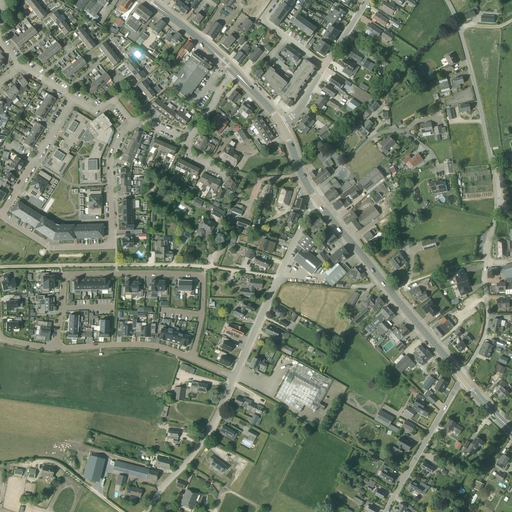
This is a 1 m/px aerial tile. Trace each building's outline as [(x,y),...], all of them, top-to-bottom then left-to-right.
[(78,0),(74,6),(79,11),(86,2),(84,0),(78,0)] [(86,8),(82,14),(83,15),(86,17),(95,23),(99,18),(95,15),(102,6),(105,8),(108,4),(107,3),(108,0),(91,0),(85,8),(86,8)] [(125,0),(123,0),(119,6),(117,8),(124,13),(126,11),(127,12),(127,11),(129,8),(130,8),(129,7),(131,4),(125,0)] [(172,7),(178,11),(183,5),(177,0),(172,0),(175,3),(172,7)] [(195,0),(191,5),(190,7),(193,9),(199,2),(195,0)] [(215,0),(203,0),(214,8),(219,3),(215,0)] [(344,5),(350,9),(350,8),(355,1),(353,0),(341,0),(346,2),(344,5)] [(35,1),(29,6),(32,11),(39,6),(35,1)] [(183,5),(178,11),(184,15),(188,9),(185,7),(188,4),(185,2),(183,5)] [(283,3),(280,8),(287,13),(291,9),(283,3)] [(397,11),(399,8),(394,5),(394,6),(393,8),(385,3),(383,5),(382,4),(379,9),(390,15),(392,13),(393,13),(395,10),(397,11)] [(134,13),(125,25),(135,32),(141,24),(143,25),(145,22),(146,22),(152,14),(140,5),(137,9),(134,13)] [(32,11),(36,16),(43,11),(39,6),(32,11)] [(280,8),(276,12),(284,17),(285,18),(288,14),(287,13),(280,8)] [(336,8),(333,13),(341,18),(343,16),(344,17),(346,14),(345,13),(339,9),(336,8)] [(473,10),(464,14),(467,20),(475,16),(473,10)] [(43,11),(36,16),(40,21),(46,16),(43,11)] [(49,17),(53,22),(59,17),(56,12),(49,17)] [(199,12),(192,21),(197,25),(198,26),(200,23),(199,22),(204,16),(199,12)] [(276,12),(273,16),(281,22),(284,17),(276,12)] [(317,12),(315,15),(325,20),(326,17),(317,12)] [(330,13),(327,17),(338,24),(341,18),(333,13),(332,15),(330,13)] [(376,13),(373,19),(381,24),(384,27),(388,21),(385,19),(376,13)] [(273,16),(270,21),(277,26),(281,22),(273,16)] [(293,24),(297,27),(303,19),(298,16),(293,24)] [(480,23),(494,24),(494,17),(481,16),(480,23)] [(63,21),(59,17),(53,22),(57,26),(63,21)] [(246,19),(240,27),(246,32),(253,24),(252,24),(246,19)] [(302,30),(307,23),(303,19),(297,27),(302,30)] [(163,29),(166,25),(160,20),(155,27),(152,30),(156,33),(158,35),(157,35),(160,38),(164,34),(161,32),(163,29)] [(389,22),(393,24),(392,26),(397,29),(400,25),(391,20),(389,22)] [(67,26),(63,21),(57,26),(61,31),(67,26)] [(212,25),(206,35),(213,40),(219,30),(221,28),(219,26),(216,24),(214,23),(212,26),(212,25)] [(307,23),(302,30),(306,33),(312,26),(307,23)] [(370,36),(372,33),(374,35),(378,38),(381,32),(380,31),(378,30),(369,24),(366,30),(367,30),(365,33),(370,36)] [(332,25),(331,27),(330,27),(327,31),(336,37),(339,32),(337,31),(339,29),(332,25)] [(71,31),(67,26),(61,31),(64,36),(71,31)] [(316,29),(312,26),(306,33),(311,37),(316,29)] [(27,31),(32,37),(37,33),(32,27),(27,31)] [(74,32),(77,37),(84,32),(80,27),(74,32)] [(22,35),(27,41),(32,37),(27,31),(22,35)] [(327,31),(324,36),(325,37),(323,39),(330,43),(331,41),(333,42),(336,37),(327,31)] [(385,31),(381,36),(390,42),(393,36),(385,31)] [(88,37),(84,32),(77,37),(81,42),(88,37)] [(143,33),(139,38),(144,42),(147,37),(143,33)] [(181,37),(176,33),(172,38),(169,35),(165,40),(169,43),(170,41),(173,44),(174,42),(176,43),(178,44),(180,41),(179,40),(181,37)] [(18,38),(23,45),(27,41),(22,35),(18,38)] [(226,39),(221,44),(226,49),(232,43),(235,40),(233,39),(230,36),(229,35),(226,39)] [(91,41),(88,37),(81,42),(85,46),(91,41)] [(13,42),(18,48),(23,45),(18,38),(13,42)] [(328,46),(330,43),(323,39),(321,42),(321,41),(318,46),(327,52),(330,47),(328,46)] [(95,46),(91,41),(85,46),(89,51),(95,46)] [(56,52),(61,49),(56,42),(51,46),(56,52)] [(194,47),(187,42),(182,48),(171,62),(175,65),(186,51),(188,53),(194,47)] [(98,47),(102,52),(108,47),(104,43),(98,47)] [(266,44),(263,48),(266,50),(269,53),(272,49),(266,44)] [(47,50),(52,56),(56,52),(51,46),(47,50)] [(285,46),(280,52),(282,53),(287,56),(292,49),(288,46),(287,47),(285,46)] [(324,57),(327,52),(318,46),(315,51),(324,57)] [(102,52),(106,57),(112,52),(108,47),(102,52)] [(258,57),(262,52),(257,49),(258,48),(257,47),(256,48),(254,50),(252,49),(250,51),(253,53),(247,60),(252,64),(258,57)] [(367,59),(365,57),(364,57),(365,55),(353,48),(352,51),(351,50),(349,53),(350,54),(349,56),(361,63),(359,65),(357,64),(356,64),(367,70),(370,72),(374,65),(371,63),(370,64),(366,61),(367,59)] [(239,52),(232,59),(239,65),(245,57),(242,55),(245,52),(243,50),(241,49),(239,52)] [(291,60),(297,52),(292,49),(287,56),(291,60)] [(47,50),(42,54),(47,60),(52,56),(47,50)] [(154,50),(151,55),(156,59),(159,54),(154,50)] [(112,52),(106,57),(110,62),(116,57),(112,52)] [(212,66),(194,52),(175,77),(177,79),(171,87),(187,99),(209,69),(212,72),(214,70),(215,68),(212,66)] [(301,56),(297,52),(291,60),(290,61),(297,66),(301,61),(299,59),(301,56)] [(42,54),(37,57),(42,64),(47,60),(42,54)] [(444,67),(446,73),(453,70),(452,66),(457,64),(453,54),(446,57),(449,65),(444,67)] [(116,57),(110,62),(113,67),(120,62),(116,57)] [(81,68),(86,64),(81,58),(76,61),(81,68)] [(126,68),(133,63),(129,58),(123,63),(126,68)] [(355,66),(345,60),(341,66),(347,70),(344,73),(350,77),(353,73),(351,72),(355,66)] [(71,65),(76,72),(81,68),(76,61),(71,65)] [(279,97),(281,99),(280,101),(286,105),(290,108),(294,103),(298,97),(297,96),(301,90),(299,89),(301,86),(303,87),(306,84),(304,83),(306,80),(307,81),(310,77),(309,76),(310,74),(312,75),(315,71),(313,70),(315,68),(315,67),(307,61),(288,86),(290,87),(285,94),(281,91),(284,89),(285,86),(288,84),(274,73),(275,72),(271,68),(263,78),(266,80),(264,81),(268,84),(270,86),(269,87),(272,90),(275,92),(274,93),(277,96),(278,96),(279,97)] [(126,68),(130,72),(136,67),(133,63),(126,68)] [(71,65),(66,69),(71,75),(76,72),(71,65)] [(130,72),(134,77),(140,72),(136,67),(130,72)] [(259,79),(264,73),(265,71),(262,68),(260,70),(259,69),(254,74),(255,75),(255,76),(255,77),(256,77),(259,79)] [(71,75),(66,69),(62,73),(67,79),(71,75)] [(417,79),(425,75),(423,70),(417,73),(415,75),(417,79)] [(140,72),(134,77),(138,82),(144,77),(140,72)] [(100,77),(105,83),(110,79),(105,73),(100,77)] [(21,86),(19,88),(23,93),(27,89),(26,87),(25,86),(28,84),(25,81),(24,79),(23,78),(22,77),(17,81),(21,86)] [(101,87),(105,83),(100,77),(96,81),(101,87)] [(339,88),(341,84),(342,83),(333,77),(329,82),(339,88)] [(461,88),(460,84),(463,84),(462,77),(454,79),(454,80),(451,81),(453,90),(461,88)] [(446,79),(438,80),(439,84),(442,83),(444,88),(440,89),(441,92),(449,91),(446,79)] [(96,91),(101,87),(96,81),(91,84),(96,91)] [(141,91),(147,86),(144,81),(137,86),(141,91)] [(91,94),(96,91),(91,84),(86,88),(91,94)] [(19,96),(23,93),(19,88),(16,90),(12,85),(8,89),(15,97),(18,95),(19,96)] [(327,85),(323,91),(329,95),(329,96),(333,98),(337,92),(341,95),(343,92),(335,87),(333,89),(327,85)] [(147,86),(141,91),(145,96),(151,91),(147,86)] [(157,86),(151,91),(145,96),(149,100),(155,95),(160,91),(157,86)] [(16,98),(15,97),(8,89),(4,93),(8,97),(5,100),(10,104),(16,98)] [(234,91),(227,99),(233,103),(236,100),(237,101),(240,96),(239,95),(234,91)] [(44,99),(52,104),(55,99),(47,94),(44,99)] [(326,101),(319,97),(317,100),(318,100),(314,106),(321,110),(326,101)] [(155,111),(164,100),(162,98),(161,100),(161,101),(160,102),(156,99),(150,107),(155,111)] [(41,105),(49,110),(52,104),(44,99),(41,105)] [(0,108),(3,110),(5,107),(6,107),(9,107),(10,104),(5,100),(3,103),(0,102),(0,108)] [(155,111),(160,114),(166,107),(163,104),(163,103),(164,103),(166,101),(164,100),(155,111)] [(341,107),(337,105),(330,100),(328,103),(339,110),(341,107)] [(352,100),(347,107),(355,113),(360,105),(352,100)] [(253,109),(244,102),(239,109),(243,112),(248,115),(253,109)] [(366,109),(360,116),(365,120),(372,112),(374,113),(377,109),(376,108),(378,106),(375,103),(369,108),(368,107),(366,109)] [(38,110),(46,115),(49,110),(41,105),(38,110)] [(465,105),(461,106),(457,106),(459,113),(462,112),(462,113),(470,111),(469,105),(465,105)] [(165,118),(174,107),(172,106),(171,108),(171,109),(170,110),(166,107),(160,114),(165,118)] [(173,119),(176,114),(173,112),(173,111),(174,111),(176,109),(174,107),(165,118),(171,122),(173,119)] [(455,119),(454,113),(453,109),(446,110),(449,120),(455,119)] [(46,115),(38,110),(35,115),(42,120),(46,115)] [(178,123),(186,112),(185,111),(183,112),(183,113),(183,114),(179,111),(176,114),(173,119),(178,123)] [(85,135),(87,131),(88,130),(85,128),(90,121),(87,119),(84,117),(75,112),(73,115),(69,121),(66,127),(62,134),(61,134),(60,137),(64,139),(63,141),(62,141),(59,146),(60,146),(58,148),(55,146),(53,149),(54,150),(52,153),(51,153),(50,156),(46,162),(45,162),(44,165),(61,176),(63,173),(67,166),(69,163),(71,160),(73,157),(68,154),(69,152),(68,151),(71,147),(72,148),(74,145),(77,147),(79,144),(83,138),(85,135)] [(186,112),(178,123),(183,127),(189,119),(185,116),(186,115),(187,115),(188,113),(186,112)] [(90,121),(85,128),(88,130),(95,139),(95,138),(98,141),(102,143),(101,144),(105,146),(106,144),(109,145),(111,139),(110,139),(113,133),(113,132),(113,131),(113,130),(112,129),(110,127),(111,126),(108,122),(108,121),(105,118),(102,114),(92,122),(90,121)] [(212,122),(217,126),(213,131),(218,134),(222,129),(227,122),(216,115),(212,122)] [(301,122),(296,128),(301,132),(301,131),(305,126),(307,127),(308,125),(310,127),(312,125),(314,122),(306,115),(302,120),(301,121),(301,122),(300,122),(301,122)] [(256,128),(264,123),(260,118),(252,123),(256,128)] [(358,132),(361,135),(364,138),(367,135),(370,131),(369,130),(373,125),(368,120),(364,125),(358,120),(355,124),(360,129),(358,132)] [(36,123),(33,128),(41,133),(44,128),(36,123)] [(259,133),(267,128),(264,123),(256,128),(259,133)] [(426,124),(420,125),(421,134),(432,132),(432,131),(435,130),(436,135),(442,134),(441,126),(434,128),(432,129),(431,123),(426,124)] [(30,133),(38,138),(41,133),(33,128),(30,133)] [(262,139),(271,134),(267,128),(259,133),(262,139)] [(80,180),(80,183),(100,183),(100,179),(100,171),(100,168),(99,164),(100,164),(99,159),(101,156),(104,149),(105,146),(101,144),(102,143),(98,141),(95,138),(95,139),(88,130),(87,131),(95,142),(88,158),(83,158),(83,161),(79,161),(79,165),(79,168),(79,172),(80,172),(80,180)] [(248,136),(244,130),(237,132),(242,140),(248,136)] [(134,135),(143,139),(145,134),(138,131),(135,131),(134,135)] [(30,133),(26,138),(34,143),(38,138),(30,133)] [(271,134),(262,139),(266,144),(274,139),(271,134)] [(131,140),(140,144),(141,145),(143,139),(134,135),(131,140)] [(197,141),(206,145),(209,140),(200,135),(197,141)] [(385,139),(383,141),(380,145),(382,147),(380,149),(386,155),(388,152),(387,151),(395,143),(389,137),(386,140),(385,139)] [(34,143),(26,138),(23,143),(31,148),(34,143)] [(157,149),(160,142),(155,139),(151,147),(157,149)] [(128,145),(138,149),(140,144),(131,140),(128,145)] [(206,145),(197,141),(195,147),(203,151),(206,145)] [(160,142),(157,149),(162,152),(165,144),(160,142)] [(162,152),(161,154),(166,156),(167,154),(171,146),(165,144),(162,152)] [(126,150),(136,154),(138,149),(128,145),(126,150)] [(232,151),(233,149),(226,145),(219,158),(234,167),(240,156),(232,151)] [(171,146),(167,154),(173,156),(176,149),(171,146)] [(124,155),(133,159),(136,154),(126,150),(124,155)] [(409,156),(402,161),(404,164),(406,163),(411,169),(413,167),(422,160),(422,159),(423,158),(423,157),(420,154),(419,154),(418,155),(418,154),(411,159),(409,156)] [(133,159),(124,155),(122,161),(128,164),(127,166),(131,167),(133,163),(132,162),(133,159)] [(15,157),(12,162),(21,168),(23,165),(24,162),(15,157)] [(180,169),(184,162),(178,159),(175,167),(180,169)] [(21,168),(12,162),(9,167),(6,165),(4,168),(11,172),(12,169),(18,173),(19,170),(21,168)] [(184,162),(180,169),(185,172),(189,164),(184,162)] [(444,163),(446,175),(453,174),(451,162),(444,163)] [(185,172),(190,174),(194,167),(189,164),(185,172)] [(350,175),(353,173),(345,165),(342,167),(350,175)] [(120,176),(130,176),(130,172),(131,172),(131,167),(127,166),(127,169),(120,170),(120,176)] [(190,174),(189,177),(192,178),(193,176),(195,177),(197,178),(199,174),(197,173),(199,170),(194,167),(190,174)] [(376,168),(359,182),(366,191),(384,178),(376,168)] [(312,179),(317,185),(330,176),(325,169),(317,174),(314,171),(309,175),(312,178),(312,179)] [(36,177),(46,183),(47,184),(51,178),(40,171),(36,177)] [(0,180),(3,182),(5,184),(7,181),(11,184),(12,182),(14,179),(14,178),(15,177),(8,173),(5,177),(3,176),(2,178),(0,176),(0,180)] [(200,188),(202,189),(209,176),(203,174),(198,182),(203,184),(202,185),(202,186),(200,188)] [(210,188),(214,179),(209,176),(202,189),(201,191),(203,192),(205,187),(205,186),(206,186),(210,188)] [(33,182),(43,188),(46,183),(36,177),(33,182)] [(224,188),(232,192),(238,181),(234,179),(233,180),(229,178),(224,188)] [(214,179),(210,188),(214,190),(212,194),(214,195),(216,191),(220,182),(219,182),(220,181),(217,179),(216,180),(214,179)] [(30,186),(40,193),(43,188),(33,182),(30,186)] [(333,188),(324,195),(330,203),(339,195),(336,191),(341,188),(344,192),(351,186),(348,182),(344,186),(342,184),(340,185),(337,182),(331,186),(333,188)] [(359,195),(357,193),(363,188),(362,187),(359,182),(346,191),(349,195),(353,200),(359,195)] [(442,182),(431,183),(432,191),(443,189),(442,182)] [(371,198),(375,204),(382,198),(389,193),(383,184),(372,192),(375,195),(371,198)] [(267,185),(264,194),(268,196),(271,197),(271,194),(275,195),(276,191),(273,190),(274,187),(267,185)] [(41,193),(40,193),(30,186),(30,187),(26,193),(32,197),(37,200),(38,199),(41,193)] [(216,198),(220,200),(224,191),(221,189),(216,198)] [(288,206),(292,192),(282,189),(278,203),(288,206)] [(332,206),(336,211),(337,210),(337,211),(340,208),(341,208),(343,207),(343,206),(345,208),(350,204),(345,198),(342,194),(340,196),(341,198),(339,200),(332,205),(333,205),(332,206)] [(368,195),(355,204),(359,210),(363,207),(360,203),(369,197),(368,195)] [(30,198),(28,202),(27,202),(28,202),(40,210),(44,203),(38,199),(37,200),(32,197),(31,199),(30,198)] [(298,209),(304,211),(306,201),(298,199),(295,208),(292,207),(291,210),(297,213),(298,209)] [(122,201),(122,209),(132,209),(135,209),(134,200),(122,201)] [(188,211),(191,206),(181,200),(178,205),(188,211)] [(18,202),(14,207),(21,211),(24,206),(18,202)] [(24,206),(21,211),(17,216),(27,222),(33,212),(24,206)] [(210,214),(221,220),(225,213),(214,206),(210,214)] [(226,214),(227,215),(230,216),(231,213),(240,217),(243,211),(230,206),(226,214)] [(361,229),(372,220),(380,215),(373,206),(357,218),(355,215),(356,214),(354,212),(353,213),(343,220),(347,226),(348,226),(354,234),(356,232),(361,228),(361,229)] [(17,216),(21,211),(14,207),(11,213),(17,216)] [(101,208),(89,208),(88,208),(88,215),(88,216),(93,216),(101,215),(101,208)] [(33,212),(27,222),(36,228),(42,218),(33,212)] [(299,215),(291,212),(287,222),(295,225),(295,224),(297,225),(298,222),(297,221),(299,215)] [(73,239),(73,226),(59,227),(59,226),(55,225),(54,225),(42,218),(36,228),(35,230),(51,239),(55,240),(55,241),(73,240),(73,239)] [(201,237),(205,232),(209,235),(215,225),(203,218),(202,220),(198,228),(199,229),(196,234),(201,237)] [(238,219),(236,225),(245,229),(248,230),(250,224),(247,222),(238,219)] [(320,219),(318,220),(318,221),(313,224),(309,227),(314,233),(318,230),(318,231),(322,227),(321,226),(324,224),(322,222),(322,220),(322,219),(320,219)] [(73,226),(73,239),(84,238),(84,226),(73,226)] [(95,238),(95,232),(95,226),(84,226),(84,238),(95,238)] [(262,229),(255,226),(253,231),(260,234),(262,229)] [(367,242),(373,237),(373,236),(376,234),(373,230),(370,232),(369,232),(363,236),(367,242)] [(183,236),(189,239),(192,234),(186,231),(183,236)] [(285,240),(287,236),(281,234),(278,241),(284,243),(285,240)] [(323,243),(320,246),(317,248),(320,253),(323,250),(327,247),(329,245),(330,245),(337,240),(333,234),(329,238),(328,237),(325,239),(326,240),(327,242),(324,244),(323,243)] [(294,259),(293,260),(312,276),(322,264),(308,253),(315,244),(309,239),(305,235),(297,244),(298,245),(297,247),(297,249),(300,252),(294,259)] [(313,235),(309,239),(315,244),(319,240),(313,235)] [(122,241),(121,241),(121,245),(122,245),(122,246),(126,246),(126,248),(131,248),(131,246),(133,246),(133,239),(132,239),(132,236),(124,236),(125,239),(122,240),(122,241)] [(159,258),(163,258),(163,248),(164,248),(164,241),(163,241),(163,238),(157,238),(157,252),(155,252),(154,258),(159,258)] [(260,250),(272,254),(275,244),(263,240),(260,250)] [(423,251),(436,247),(434,240),(421,244),(423,251)] [(164,241),(164,248),(163,248),(163,258),(172,259),(172,252),(168,252),(168,248),(168,241),(164,241)] [(511,252),(511,250),(511,241),(498,242),(495,242),(496,258),(508,257),(507,252),(511,252)] [(343,247),(329,258),(335,266),(341,260),(343,262),(349,257),(348,255),(349,255),(343,247)] [(254,252),(249,250),(247,249),(244,258),(251,260),(254,252)] [(322,252),(316,257),(319,261),(325,257),(322,252)] [(253,263),(258,265),(266,269),(269,262),(261,259),(256,257),(253,263)] [(325,257),(319,261),(323,266),(329,261),(325,257)] [(396,258),(390,263),(393,266),(397,270),(402,266),(402,265),(405,263),(403,260),(400,263),(396,258)] [(339,266),(324,279),(331,286),(347,273),(346,273),(349,270),(344,264),(341,267),(339,266)] [(511,265),(503,267),(505,275),(507,280),(511,278),(511,265)] [(363,273),(358,266),(356,268),(353,270),(352,269),(349,271),(345,275),(347,278),(351,275),(354,279),(355,278),(357,279),(359,277),(361,280),(365,276),(363,273)] [(459,272),(454,273),(456,278),(455,278),(457,284),(456,285),(468,281),(468,279),(468,278),(468,277),(467,275),(466,275),(466,274),(464,275),(463,270),(459,272)] [(40,273),(40,277),(40,283),(53,283),(54,276),(48,277),(46,277),(46,273),(40,273)] [(1,283),(3,291),(16,288),(14,280),(11,280),(10,274),(3,276),(4,280),(5,280),(5,282),(1,283)] [(74,287),(71,287),(71,294),(74,293),(74,291),(80,291),(80,292),(80,279),(74,279),(74,282),(74,287)] [(107,279),(102,279),(102,291),(108,291),(108,293),(111,293),(111,286),(108,286),(107,279)] [(497,284),(497,291),(498,291),(498,293),(505,292),(505,288),(509,288),(509,290),(511,290),(511,279),(506,280),(506,283),(505,283),(501,283),(501,284),(497,284)] [(157,281),(157,294),(157,293),(161,293),(161,296),(167,296),(167,288),(164,288),(164,283),(164,282),(163,282),(163,281),(159,280),(159,281),(158,281),(157,281)] [(249,288),(252,288),(261,290),(262,281),(250,280),(249,288)] [(148,288),(147,295),(151,295),(151,294),(157,294),(157,281),(151,281),(151,286),(151,288),(148,288)] [(184,292),(185,281),(178,281),(178,289),(175,289),(175,295),(178,295),(178,291),(184,292)] [(185,281),(184,292),(190,292),(190,295),(193,296),(194,289),(191,289),(191,281),(185,281)] [(468,281),(456,285),(459,291),(461,296),(466,294),(469,293),(468,288),(470,288),(470,287),(470,286),(469,284),(468,284),(468,281),(469,281),(468,281)] [(121,289),(121,296),(125,296),(125,295),(131,295),(131,282),(125,282),(125,287),(125,289),(121,289)] [(131,282),(131,295),(137,295),(137,297),(140,297),(141,290),(138,289),(138,287),(138,283),(137,283),(137,282),(133,282),(133,283),(132,283),(132,282),(131,282)] [(42,287),(39,287),(39,290),(40,290),(40,293),(47,293),(47,289),(49,289),(53,289),(53,288),(54,288),(54,284),(53,284),(53,283),(40,283),(41,283),(42,283),(42,287)] [(409,291),(413,301),(413,300),(414,301),(416,300),(416,299),(419,298),(420,301),(428,298),(425,292),(421,294),(419,287),(409,291)] [(359,295),(355,292),(348,303),(353,306),(359,295)] [(509,299),(497,300),(498,309),(509,308),(509,302),(511,302),(511,295),(510,296),(511,299),(509,300),(509,299)] [(19,296),(13,297),(13,302),(6,302),(6,311),(11,310),(11,308),(19,308),(19,302),(20,302),(20,301),(19,296)] [(40,305),(53,305),(53,303),(53,299),(45,299),(45,296),(36,296),(37,301),(40,301),(40,305)] [(362,303),(367,308),(375,301),(371,296),(362,303)] [(379,298),(375,301),(367,308),(352,321),(355,324),(371,311),(372,312),(374,310),(375,311),(384,304),(379,298)] [(241,308),(240,311),(235,309),(233,315),(241,319),(245,310),(252,313),(255,307),(248,304),(248,303),(244,301),(243,302),(241,302),(240,304),(242,306),(241,308)] [(425,306),(422,308),(427,314),(428,313),(432,317),(437,313),(434,309),(433,308),(435,307),(431,301),(427,304),(426,304),(425,305),(425,306)] [(53,307),(53,305),(40,305),(40,309),(37,309),(37,315),(45,314),(45,311),(53,311),(53,307)] [(272,314),(283,318),(286,310),(281,308),(280,309),(275,307),(272,314)] [(380,313),(381,314),(377,318),(381,323),(377,327),(384,334),(390,328),(386,323),(388,321),(388,322),(395,317),(387,307),(380,313)] [(69,322),(80,322),(81,313),(74,313),(74,316),(69,316),(69,322)] [(433,331),(439,339),(445,334),(449,331),(454,327),(445,316),(439,321),(441,324),(440,325),(433,331)] [(7,323),(6,331),(11,332),(11,330),(20,330),(20,323),(21,323),(21,318),(14,318),(14,323),(7,323)] [(127,325),(126,336),(131,337),(132,333),(136,333),(136,323),(137,319),(132,319),(132,326),(127,325)] [(37,321),(37,326),(39,326),(39,331),(50,332),(50,328),(50,327),(47,327),(47,323),(37,321)] [(118,322),(117,332),(121,333),(121,336),(126,336),(127,325),(122,325),(122,322),(118,322)] [(136,323),(136,333),(140,334),(140,337),(145,338),(145,326),(141,326),(141,323),(136,323)] [(145,326),(145,338),(150,338),(150,334),(155,334),(155,324),(150,324),(150,328),(146,328),(146,326),(145,326)] [(227,329),(225,333),(231,336),(232,333),(241,337),(244,331),(245,330),(241,328),(238,327),(237,328),(236,328),(234,327),(234,326),(231,325),(229,324),(228,326),(227,329)] [(159,325),(157,331),(160,332),(158,339),(164,341),(167,331),(164,330),(165,327),(159,325)] [(404,326),(398,331),(396,329),(392,333),(395,337),(399,341),(401,339),(403,337),(403,338),(409,333),(404,326)] [(266,330),(265,331),(265,332),(265,333),(272,336),(271,339),(276,341),(279,334),(280,331),(276,330),(273,328),(273,329),(268,327),(267,330),(266,330)] [(167,331),(164,341),(165,340),(170,342),(173,330),(172,330),(171,332),(167,331)] [(173,330),(170,342),(175,343),(178,332),(173,330)] [(458,330),(453,334),(457,338),(462,335),(461,333),(462,332),(460,330),(459,331),(458,330)] [(35,335),(35,340),(45,341),(45,337),(49,338),(49,337),(50,332),(39,331),(38,336),(35,335)] [(79,336),(80,333),(68,332),(68,338),(72,338),(72,340),(76,341),(76,339),(79,339),(79,336)] [(178,332),(175,343),(180,345),(179,345),(180,346),(183,333),(178,332)] [(183,333),(180,346),(185,347),(187,340),(191,341),(192,335),(189,334),(189,335),(183,333)] [(222,341),(220,346),(226,349),(225,350),(230,352),(233,345),(227,342),(228,340),(222,337),(221,340),(222,341)] [(491,339),(490,343),(494,345),(494,344),(496,345),(496,346),(506,349),(507,345),(509,345),(511,346),(511,340),(510,342),(503,339),(502,342),(498,341),(498,342),(491,339)] [(460,353),(463,350),(462,349),(469,344),(467,342),(465,340),(463,342),(462,341),(455,347),(460,353)] [(401,343),(395,348),(399,352),(405,347),(401,343)] [(479,355),(488,359),(493,347),(485,343),(481,351),(481,350),(479,355)] [(293,350),(284,346),(282,351),(291,356),(293,350)] [(417,357),(425,351),(420,346),(415,350),(416,351),(413,354),(417,358),(417,357)] [(426,349),(425,351),(417,357),(423,363),(425,362),(432,356),(426,349)] [(220,351),(218,355),(221,356),(219,361),(224,363),(223,365),(227,367),(231,360),(224,357),(226,354),(220,351)] [(406,355),(394,367),(400,373),(412,362),(406,355)] [(256,360),(253,358),(250,367),(257,370),(258,367),(264,369),(266,365),(260,362),(261,359),(257,357),(256,360)] [(501,357),(499,361),(506,365),(507,362),(504,361),(505,359),(501,357)] [(275,399),(300,412),(304,405),(315,411),(317,408),(323,411),(325,407),(319,404),(332,381),(295,361),(288,374),(285,372),(282,379),(284,381),(275,399)] [(182,365),(179,370),(188,374),(191,368),(182,365)] [(494,372),(502,376),(505,369),(497,365),(494,372)] [(171,389),(171,370),(153,370),(153,389),(171,389)] [(430,387),(435,380),(430,376),(424,383),(430,387)] [(440,379),(434,389),(442,393),(447,383),(440,379)] [(499,390),(496,392),(500,396),(499,397),(501,400),(502,399),(503,399),(508,394),(506,392),(508,390),(506,387),(507,385),(503,381),(497,388),(499,390)] [(196,393),(196,392),(201,393),(201,392),(205,393),(207,385),(192,382),(191,384),(190,388),(189,392),(196,393)] [(183,401),(184,388),(175,387),(173,400),(183,401)] [(437,400),(431,395),(427,399),(433,404),(437,400)] [(236,397),(234,403),(237,404),(236,405),(240,407),(242,403),(244,404),(243,407),(246,408),(254,412),(259,414),(260,415),(263,408),(257,405),(256,406),(249,403),(249,401),(244,398),(243,400),(236,397)] [(416,411),(426,417),(430,411),(424,407),(425,404),(417,399),(414,405),(418,408),(416,411)] [(415,413),(407,407),(402,415),(410,420),(415,413)] [(400,430),(390,424),(394,418),(380,410),(374,420),(398,433),(400,430)] [(254,414),(249,424),(254,426),(256,423),(259,424),(261,419),(258,418),(259,417),(254,414)] [(452,428),(455,424),(450,420),(449,422),(448,422),(447,424),(445,428),(448,429),(446,432),(449,433),(450,431),(452,432),(453,430),(454,429),(452,428)] [(406,421),(402,427),(411,432),(414,426),(406,421)] [(454,429),(453,430),(455,431),(454,432),(458,435),(462,429),(455,424),(452,428),(454,429)] [(234,433),(233,433),(229,431),(230,430),(223,426),(220,431),(227,435),(228,433),(233,436),(234,433)] [(177,444),(179,430),(168,429),(167,439),(173,439),(172,443),(177,444)] [(246,435),(255,439),(257,434),(249,429),(246,435)] [(393,449),(400,454),(403,449),(407,452),(412,444),(401,437),(396,446),(395,445),(393,449)] [(472,445),(467,453),(470,454),(474,447),(477,448),(482,441),(476,438),(472,445)] [(468,449),(471,443),(467,441),(464,447),(465,448),(462,453),(464,454),(468,449)] [(457,442),(454,448),(459,451),(462,445),(457,442)] [(504,466),(509,459),(503,455),(501,459),(500,458),(496,465),(502,469),(504,466)] [(210,465),(222,473),(223,470),(225,471),(227,468),(215,459),(215,458),(214,458),(211,456),(209,460),(212,462),(210,465)] [(157,457),(155,467),(169,470),(172,460),(157,457)] [(158,472),(125,464),(115,461),(113,470),(156,481),(158,472)] [(422,464),(420,466),(422,467),(421,468),(427,472),(427,471),(431,473),(432,470),(433,469),(430,467),(424,463),(423,464),(422,464)] [(395,476),(391,474),(393,471),(383,465),(379,471),(382,472),(379,477),(391,483),(395,476)] [(53,468),(42,466),(41,475),(51,477),(53,468)] [(13,476),(21,477),(22,470),(14,469),(13,476)] [(28,469),(27,478),(34,479),(35,471),(28,469)] [(496,477),(495,479),(499,482),(500,480),(502,481),(505,477),(498,472),(495,477),(496,477)] [(118,476),(115,485),(123,487),(125,477),(118,476)] [(175,486),(183,490),(186,483),(178,480),(175,486)] [(481,488),(484,483),(478,480),(475,484),(481,488)] [(409,488),(407,491),(411,493),(412,490),(415,491),(416,491),(418,492),(424,495),(426,491),(420,488),(418,486),(419,486),(412,482),(409,488)] [(128,487),(126,494),(130,495),(128,502),(135,503),(136,497),(140,498),(140,495),(141,494),(142,493),(141,491),(142,490),(128,487)] [(198,494),(186,490),(180,505),(192,510),(198,494)] [(375,490),(373,493),(376,494),(375,495),(382,499),(385,494),(378,490),(377,491),(375,490)] [(354,497),(352,499),(363,506),(365,503),(354,497)]
